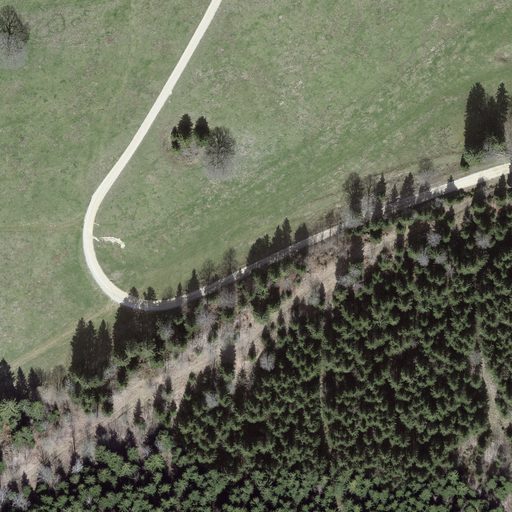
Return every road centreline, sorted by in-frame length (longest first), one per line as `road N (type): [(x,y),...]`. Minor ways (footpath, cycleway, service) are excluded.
road 1 (track): [(511,181),(254,330),(0,492)]
road 2 (track): [(511,166),(151,307),(122,299),(102,276),(90,232)]
road 3 (track): [(90,232),(99,202),(222,0)]
